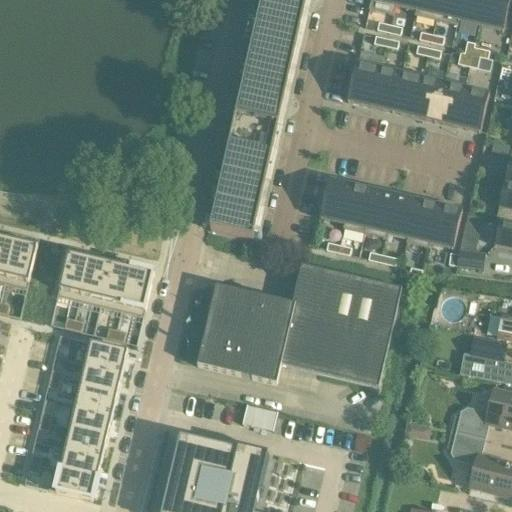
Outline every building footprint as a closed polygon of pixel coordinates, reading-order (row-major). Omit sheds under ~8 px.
[(211,233),(253,243),(282,119),(310,0),(315,2),(315,0),(264,0),(238,110),(211,233)] [(398,0),(371,0),(369,13),(394,19),(396,9),(398,0)] [(418,0),(398,0),(396,9),(416,14),(418,0)] [(441,0),(418,0),(416,14),(414,18),(436,23),(441,0)] [(464,0),(441,0),(436,23),(458,28),(459,24),(464,0)] [(488,0),(464,0),(459,24),(482,29),(488,0)] [(488,0),(482,29),(504,34),(506,23),(511,0),(488,0)] [(391,28),(379,26),(377,34),(389,36),(391,28)] [(402,31),(391,28),(389,36),(401,39),(402,31)] [(433,38),(421,35),(419,43),(431,46),(433,38)] [(444,41),(433,38),(431,46),(443,49),(444,41)] [(387,42),(376,39),(374,47),(386,50),(387,42)] [(399,45),(387,42),(386,50),(397,53),(399,45)] [(475,47),(467,45),(465,57),(473,59),(474,51),(475,47)] [(430,51),(418,49),(416,56),(428,59),(430,51)] [(442,54),(430,51),(428,59),(440,62),(442,54)] [(490,55),(474,51),(473,59),(480,61),(488,63),(490,55)] [(465,57),(461,56),(458,68),(470,70),(473,59),(465,57)] [(480,61),(473,59),(470,70),(478,72),(480,61)] [(357,66),(348,105),(371,110),(380,71),(357,66)] [(401,76),(380,71),(371,110),(392,115),(401,76)] [(425,77),(402,71),(401,76),(392,115),(415,120),(424,81),(425,77)] [(445,86),(424,81),(415,120),(436,125),(445,86)] [(467,91),(445,86),(436,125),(458,130),(467,91)] [(480,136),(489,97),(467,91),(458,130),(480,136)] [(353,188),(330,183),(321,222),(344,227),(353,188)] [(511,187),(505,186),(496,225),(500,226),(500,225),(511,227),(511,187)] [(375,193),(353,188),(344,227),(343,232),(365,237),(375,193)] [(397,198),(375,193),(365,237),(387,242),(388,237),(397,198)] [(416,203),(397,198),(388,237),(407,242),(416,203)] [(439,208),(416,203),(407,242),(406,246),(429,252),(430,247),(439,208)] [(462,213),(439,208),(430,247),(454,252),(462,213)] [(511,227),(500,225),(500,226),(494,248),(511,252),(511,227)] [(0,240),(0,286),(5,288),(16,244),(0,240)] [(16,244),(5,288),(27,293),(29,286),(38,249),(16,244)] [(340,249),(328,246),(326,254),(338,256),(340,249)] [(351,251),(340,249),(338,256),(350,259),(351,251)] [(484,273),(485,257),(459,255),(458,258),(457,270),(484,273)] [(60,293),(58,300),(80,305),(90,262),(68,256),(59,293),(60,293)] [(384,259),(370,256),(369,264),(382,267),(384,259)] [(458,258),(450,257),(449,269),(457,270),(458,258)] [(398,262),(384,259),(382,267),(396,270),(398,262)] [(90,262),(80,305),(101,310),(111,267),(90,262)] [(111,267),(101,310),(122,315),(132,272),(111,267)] [(281,368),(379,391),(402,293),(301,269),(292,308),(216,290),(197,369),(276,388),(281,368)] [(421,274),(409,271),(408,279),(419,281),(421,274)] [(132,272),(122,315),(144,320),(145,314),(146,314),(154,277),(132,272)] [(1,306),(0,309),(0,316),(7,319),(10,308),(1,306)] [(511,344),(511,321),(501,319),(497,341),(511,343),(511,344)] [(67,321),(64,332),(73,334),(76,323),(67,321)] [(76,323),(73,334),(82,336),(84,325),(76,323)] [(1,325),(0,327),(0,333),(9,336),(12,327),(1,325)] [(109,331),(106,342),(115,344),(118,333),(109,331)] [(118,333),(115,344),(124,346),(126,335),(118,333)] [(60,339),(58,348),(69,350),(71,341),(60,339)] [(470,361),(503,367),(503,365),(506,346),(474,341),(470,359),(470,361)] [(87,345),(81,368),(86,369),(86,368),(123,377),(128,355),(91,346),(87,345)] [(470,359),(464,358),(461,377),(511,387),(511,367),(503,365),(503,367),(470,361),(470,359)] [(81,388),(81,389),(118,398),(123,377),(86,368),(86,369),(81,388)] [(52,373),(50,382),(61,384),(63,376),(52,373)] [(50,382),(48,391),(59,393),(61,384),(50,382)] [(77,387),(72,409),(113,419),(118,398),(81,389),(81,388),(77,387)] [(460,415),(455,436),(483,443),(487,427),(511,433),(511,397),(494,393),(488,416),(467,411),(460,415)] [(278,415),(247,408),(242,428),(273,435),(278,415)] [(72,409),(66,431),(71,432),(71,431),(108,440),(113,419),(72,409)] [(42,415),(40,424),(51,426),(53,418),(42,415)] [(40,424),(38,433),(49,435),(51,426),(40,424)] [(432,429),(408,427),(407,438),(431,440),(432,429)] [(66,451),(66,452),(103,461),(108,440),(71,431),(71,432),(66,451)] [(479,458),(483,443),(455,436),(450,457),(454,464),(475,469),(470,492),(511,502),(511,472),(509,472),(509,470),(507,465),(479,458)] [(254,511),(268,457),(237,450),(236,454),(180,441),(163,511),(254,511)] [(57,471),(57,472),(98,482),(103,461),(66,452),(66,451),(62,450),(57,471)] [(32,457),(30,466),(41,469),(43,460),(32,457)] [(30,466),(28,475),(39,477),(41,469),(30,466)] [(54,471),(49,494),(56,495),(93,504),(98,482),(57,472),(57,471),(54,471)]
